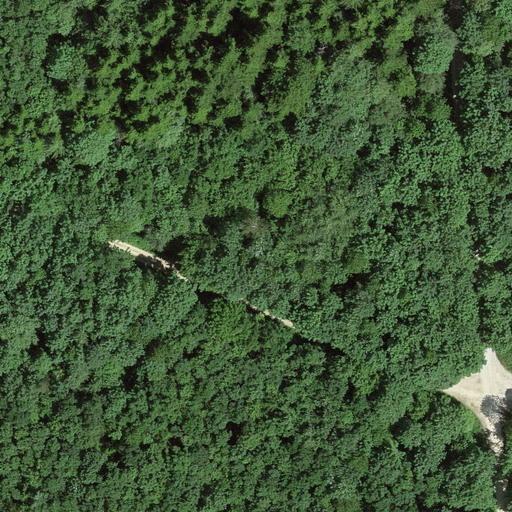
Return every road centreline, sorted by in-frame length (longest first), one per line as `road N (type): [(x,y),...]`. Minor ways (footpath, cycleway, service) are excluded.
road 1 (track): [(511,395),(485,397),(431,377),(0,204)]
road 2 (track): [(501,511),(485,397),(457,0)]
